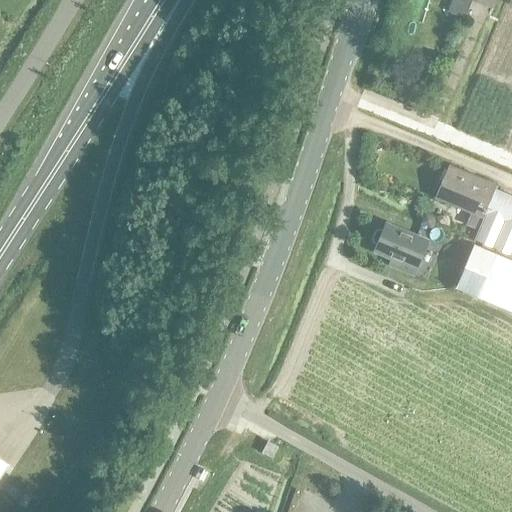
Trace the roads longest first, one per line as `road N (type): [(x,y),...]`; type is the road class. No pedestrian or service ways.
road 1 (tertiary): [(158,511),(215,405),(364,0)]
road 2 (primary): [(158,0),(0,247)]
road 3 (primary): [(90,268),(167,0)]
road 4 (unclassified): [(0,115),(71,0)]
